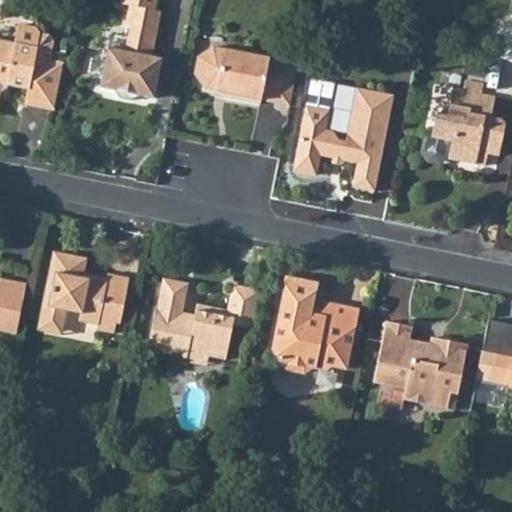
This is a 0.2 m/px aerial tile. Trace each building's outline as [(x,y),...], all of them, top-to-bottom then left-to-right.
[(154,54),(162,8),(156,8),(157,0),(121,0),(121,2),(128,3),(124,23),(131,24),(127,47),(109,43),(105,57),(101,81),(114,84),(119,90),(120,96),(132,98),(141,91),(156,94),(163,56),(154,54)] [(19,41),(0,36),(0,102),(3,89),(11,84),(12,80),(32,85),(29,100),(59,106),(68,56),(53,54),(57,32),(40,19),(24,17),(19,41)] [(263,103),(279,107),(284,78),(286,78),(289,64),(217,49),(198,60),(195,77),(205,92),(228,97),(227,103),(261,110),(263,103)] [(284,78),(279,107),(292,110),(300,67),(289,64),(286,78),(284,78)] [(437,125),(436,133),(456,137),(453,155),(489,163),(492,150),(502,152),(508,121),(503,115),(496,113),(498,105),(500,92),(489,90),(490,79),(471,75),(469,87),(465,103),(455,100),(452,113),(441,110),(437,125)] [(307,108),(295,164),(301,171),(312,173),(320,168),(323,152),(362,160),(358,185),(378,189),(378,185),(393,113),(395,107),(398,92),(362,84),(349,138),(339,136),(340,131),(331,128),(335,114),(307,108)] [(459,85),(455,100),(465,103),(469,87),(459,85)] [(436,133),(429,131),(425,146),(430,157),(443,160),(453,155),(456,137),(436,133)] [(47,317),(44,325),(70,330),(72,313),(85,316),(84,320),(101,324),(101,331),(116,334),(118,323),(125,324),(134,279),(114,273),(113,278),(112,287),(89,282),(91,274),(93,258),(59,251),(47,317)] [(113,278),(91,274),(89,282),(112,287),(113,278)] [(360,308),(329,301),(326,316),(311,313),(316,280),(288,275),(275,345),(288,370),(307,373),(317,367),(326,371),(338,365),(348,367),(360,308)] [(0,328),(8,330),(10,320),(23,323),(32,282),(5,276),(3,284),(0,283),(0,328)] [(187,313),(193,283),(167,277),(150,350),(187,358),(188,350),(210,356),(229,359),(235,324),(255,328),(263,288),(236,283),(231,307),(200,301),(199,309),(198,315),(187,313)] [(10,320),(8,330),(22,333),(23,323),(10,320)] [(388,320),(375,382),(408,389),(405,400),(451,410),(454,394),(461,396),(463,379),(471,346),(443,340),(442,346),(413,339),(415,326),(388,320)] [(511,323),(493,320),(481,380),(511,386),(511,323)] [(70,330),(44,325),(43,333),(68,338),(70,330)] [(188,350),(187,358),(186,363),(208,368),(210,356),(188,350)] [(508,406),(511,387),(479,380),(475,400),(508,406)]
